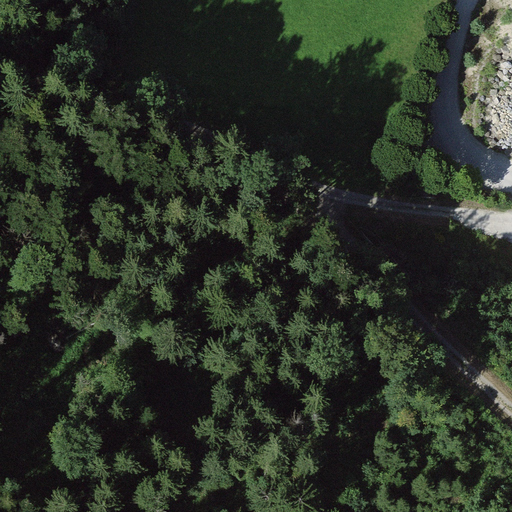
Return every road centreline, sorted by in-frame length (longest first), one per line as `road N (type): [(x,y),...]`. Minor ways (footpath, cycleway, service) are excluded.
road 1 (track): [(0,72),(319,193)]
road 2 (track): [(319,193),(511,231)]
